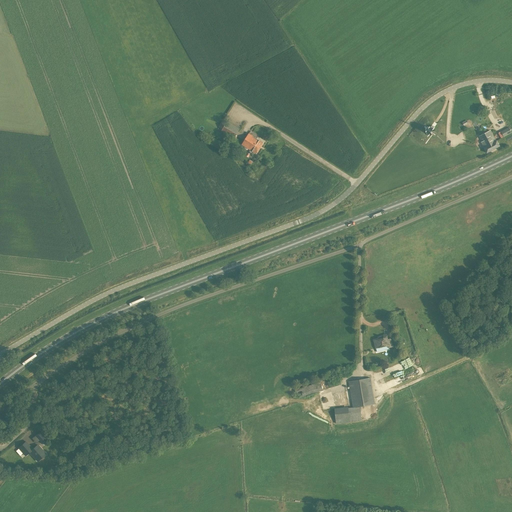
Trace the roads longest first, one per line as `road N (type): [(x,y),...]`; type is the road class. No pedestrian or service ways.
road 1 (unclassified): [(0,353),(120,284),(325,208),(432,99),(475,81),(511,82)]
road 2 (primary): [(0,383),(118,311),(511,156)]
road 3 (unclassified): [(511,176),(359,244),(138,322),(33,385)]
road 4 (unknown): [(355,181),(241,108)]
